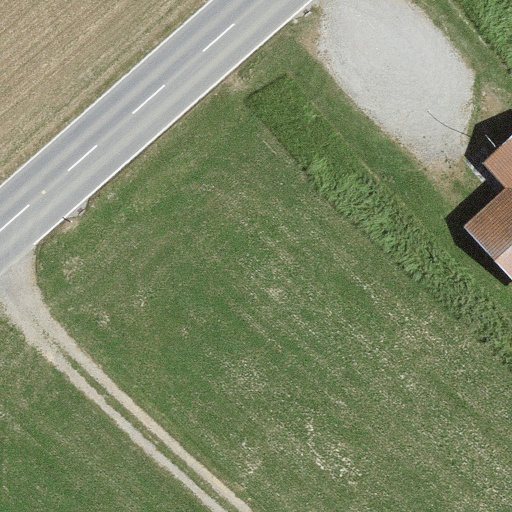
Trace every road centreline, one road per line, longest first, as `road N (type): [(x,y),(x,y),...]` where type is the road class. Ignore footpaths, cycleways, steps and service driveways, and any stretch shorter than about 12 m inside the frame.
road 1 (secondary): [(271,0),(0,241)]
road 2 (track): [(0,281),(257,511)]
